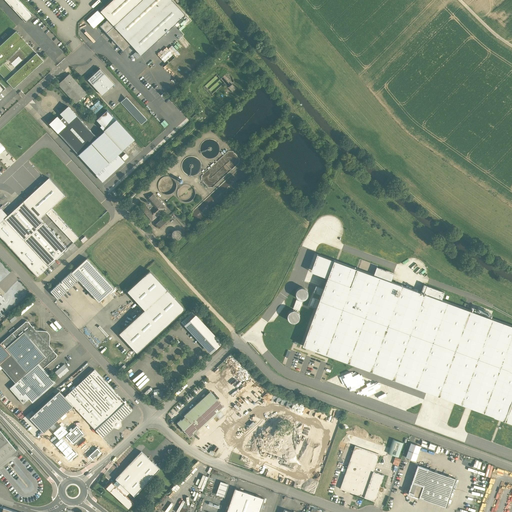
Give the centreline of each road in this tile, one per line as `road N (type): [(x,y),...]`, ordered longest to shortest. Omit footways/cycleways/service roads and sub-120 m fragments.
road 1 (track): [(236,0),(371,155),(460,232),(511,264)]
road 2 (residential): [(240,339),(276,378),(511,465)]
road 3 (residential): [(344,511),(207,461),(188,450),(160,410)]
road 4 (residential): [(160,410),(38,292)]
